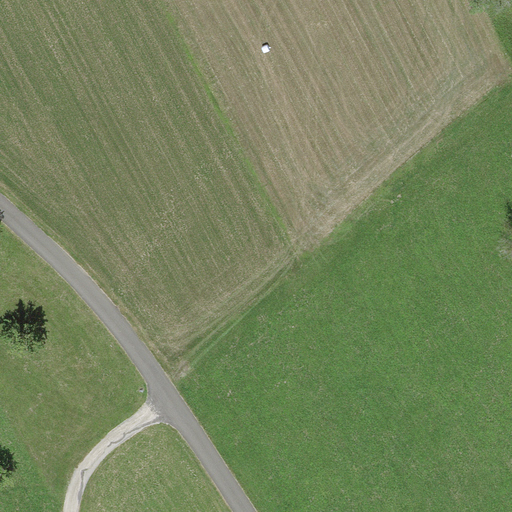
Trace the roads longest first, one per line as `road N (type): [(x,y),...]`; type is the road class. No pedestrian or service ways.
road 1 (residential): [(167,404),(89,293),(0,213)]
road 2 (residential): [(167,404),(115,436),(81,470),(68,511)]
road 3 (residential): [(240,511),(167,404)]
